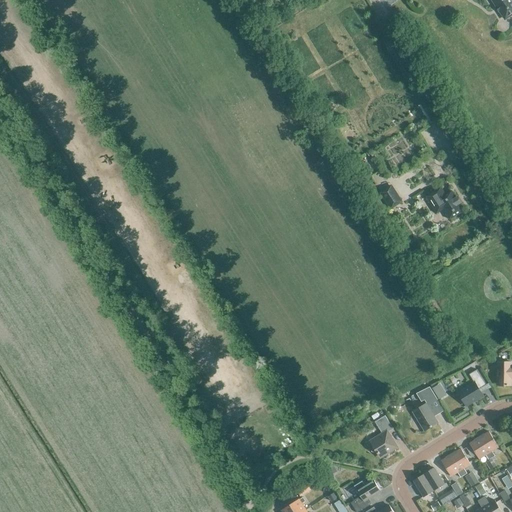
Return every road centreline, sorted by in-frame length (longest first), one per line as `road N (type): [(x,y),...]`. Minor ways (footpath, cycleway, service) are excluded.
road 1 (track): [(247,498),(0,101)]
road 2 (unclassified): [(511,220),(372,0)]
road 3 (residential): [(511,406),(406,466),(401,487),(416,511)]
